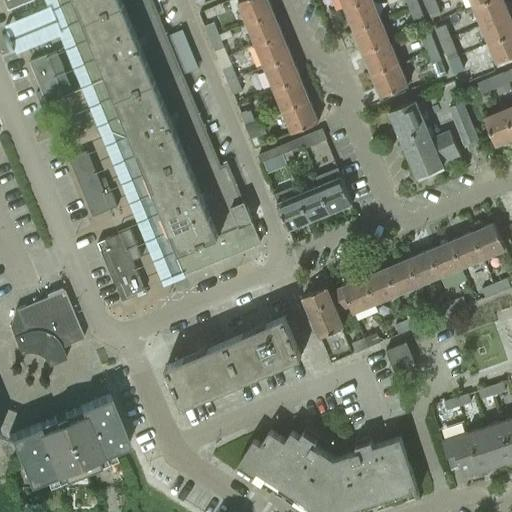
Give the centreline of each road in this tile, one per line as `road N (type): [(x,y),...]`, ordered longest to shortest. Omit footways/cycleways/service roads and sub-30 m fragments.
road 1 (residential): [(123,336),(97,317),(0,79)]
road 2 (residential): [(182,0),(285,257)]
road 3 (residential): [(389,211),(334,58),(304,45),(285,0)]
road 4 (residential): [(258,511),(171,447),(123,336)]
road 5 (residential): [(285,257),(268,277),(123,336)]
road 6 (residential): [(511,180),(411,221),(389,211)]
